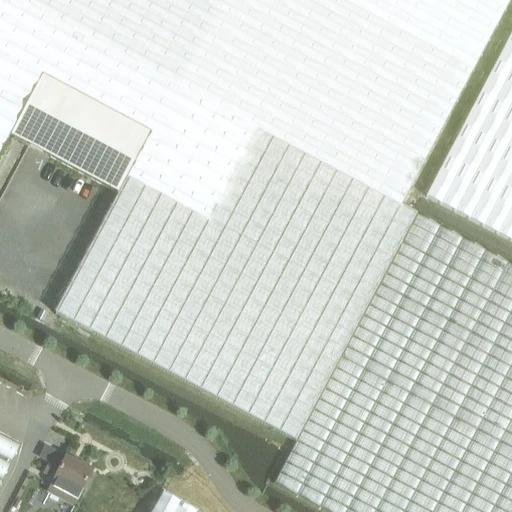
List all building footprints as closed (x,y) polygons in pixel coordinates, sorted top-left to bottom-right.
[(0,0),(0,112),(17,121),(40,76),(151,135),(118,196),(55,316),(296,444),(274,485),(323,511),(511,511),(511,267),(400,208),(510,0),(0,0)] [(511,34),(426,198),(511,243),(511,34)] [(0,153),(9,138),(118,196),(151,135),(40,76),(17,121),(0,112),(0,153)] [(34,310),(30,319),(39,324),(43,315),(34,310)] [(74,509),(93,473),(66,459),(59,470),(49,465),(43,476),(54,481),(47,494),(74,509)] [(190,511),(162,495),(151,511),(190,511)]
